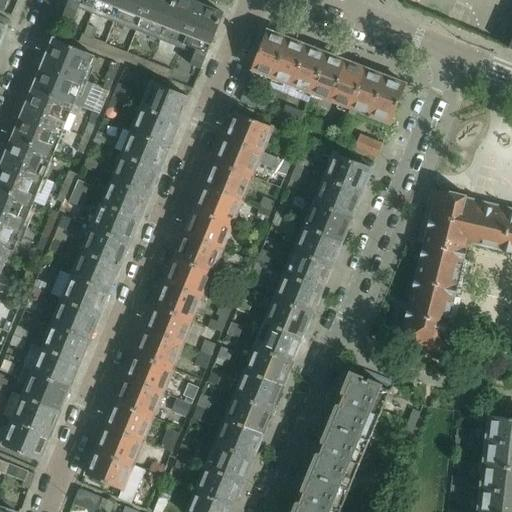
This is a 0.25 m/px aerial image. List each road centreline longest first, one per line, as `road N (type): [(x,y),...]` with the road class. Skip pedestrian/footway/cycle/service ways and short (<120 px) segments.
road 1 (residential): [(255,0),(44,511)]
road 2 (residential): [(267,511),(451,54)]
road 3 (residential): [(0,126),(51,0)]
